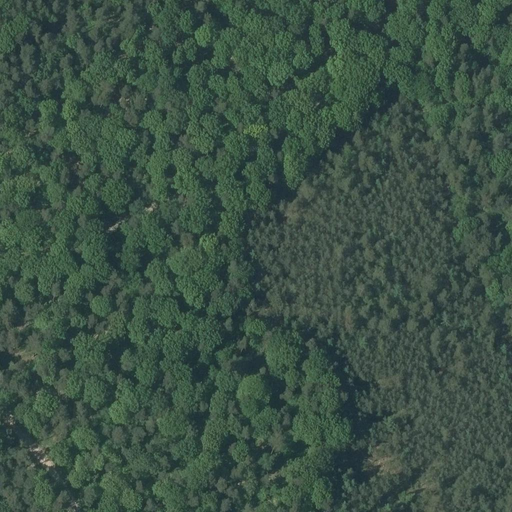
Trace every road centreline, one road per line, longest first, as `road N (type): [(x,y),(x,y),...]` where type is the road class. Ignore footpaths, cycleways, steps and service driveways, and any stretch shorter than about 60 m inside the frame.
road 1 (track): [(0,287),(418,62),(494,1)]
road 2 (track): [(0,408),(76,511)]
